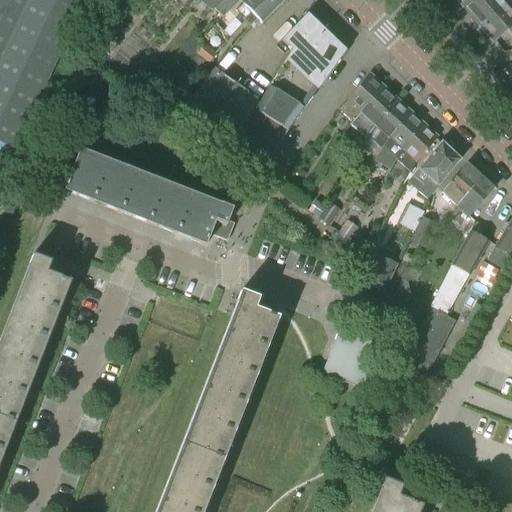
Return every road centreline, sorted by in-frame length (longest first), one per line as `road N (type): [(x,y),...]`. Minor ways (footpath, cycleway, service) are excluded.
road 1 (residential): [(33,511),(136,244)]
road 2 (residential): [(354,0),(511,163)]
